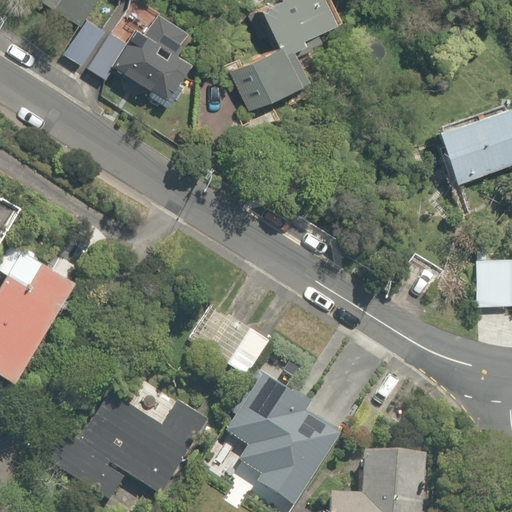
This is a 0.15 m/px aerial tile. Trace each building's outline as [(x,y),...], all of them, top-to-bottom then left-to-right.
[(40,0),(40,2),(79,26),(93,0),(40,0)] [(227,70),(246,109),(305,79),(290,50),(302,44),(299,39),(303,37),(308,46),(317,41),(313,33),(332,23),(320,0),(273,0),(246,14),(259,38),(265,35),(271,48),(227,70)] [(149,95),(167,107),(181,86),(175,82),(188,62),(174,53),(180,44),(178,42),(184,31),(155,13),(143,33),(134,28),(125,42),(110,32),(87,68),(104,79),(111,67),(151,91),(149,95)] [(100,30),(83,21),(63,56),(81,66),(100,30)] [(457,42),(399,60),(404,77),(416,73),(422,94),(447,86),(443,74),(464,67),(457,42)] [(434,129),(453,182),(511,161),(511,136),(500,105),(434,129)] [(0,281),(0,372),(11,379),(71,279),(8,241),(0,254),(0,268),(6,272),(0,281)] [(493,258),(493,249),(477,249),(477,258),(493,258)] [(471,261),(475,306),(508,303),(505,258),(471,261)] [(187,340),(244,376),(267,341),(210,304),(187,340)] [(245,471),(268,486),(276,473),(290,482),(315,445),(318,447),(320,443),(324,445),(337,425),(261,375),(221,436),(254,458),(245,471)] [(43,460),(108,501),(122,478),(105,467),(108,463),(159,496),(206,421),(175,402),(160,427),(108,394),(78,441),(61,431),(43,460)] [(342,436),(360,448),(380,415),(362,404),(342,436)] [(419,511),(423,455),(361,451),(358,495),(328,493),(327,511),(419,511)]
